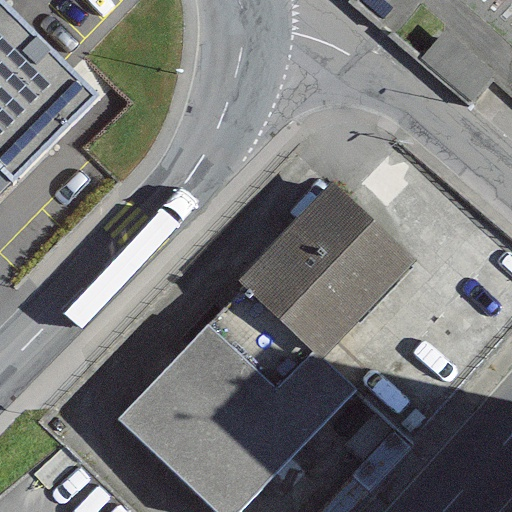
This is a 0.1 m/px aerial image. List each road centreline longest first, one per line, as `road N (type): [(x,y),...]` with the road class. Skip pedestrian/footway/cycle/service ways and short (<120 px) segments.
road 1 (secondary): [(243,27),(222,115),(187,179),(0,372)]
road 2 (unclassified): [(511,185),(348,54),(243,27)]
